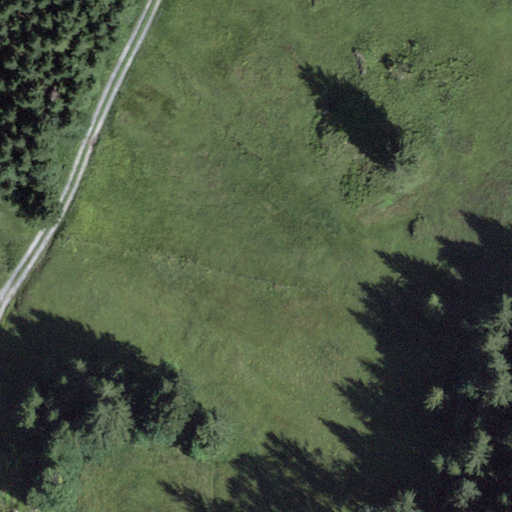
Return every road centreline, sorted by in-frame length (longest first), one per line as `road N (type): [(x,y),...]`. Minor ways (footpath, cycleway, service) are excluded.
road 1 (track): [(0,305),(74,190),(159,0)]
road 2 (track): [(479,511),(511,386)]
